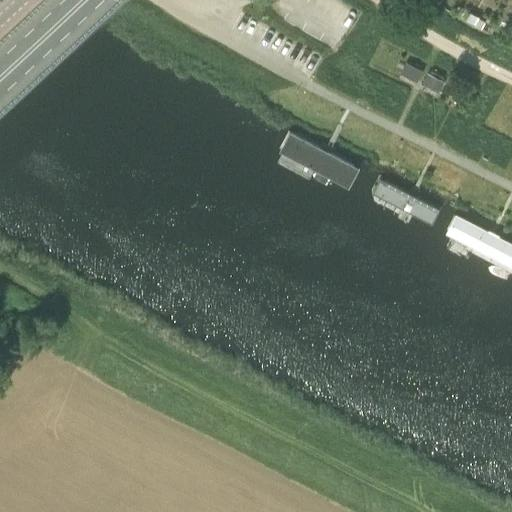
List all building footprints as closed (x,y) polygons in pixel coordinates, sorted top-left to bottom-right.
[(421,69),(405,62),(399,73),(416,81),(421,69)] [(441,80),(427,72),(421,84),(436,91),(441,80)] [(289,130),(278,149),(348,186),(358,167),(289,130)] [(374,194),(436,224),(444,209),(381,178),(374,194)] [(447,230),(511,264),(511,245),(454,216),(447,230)]
